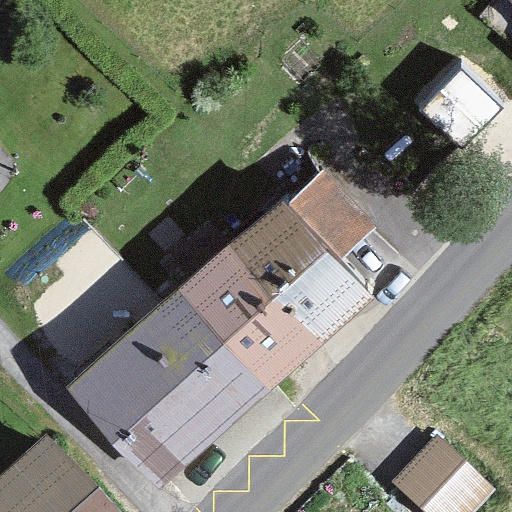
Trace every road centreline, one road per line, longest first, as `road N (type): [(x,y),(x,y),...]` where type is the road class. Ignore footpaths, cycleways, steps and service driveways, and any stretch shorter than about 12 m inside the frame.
road 1 (secondary): [(233,511),(511,216)]
road 2 (unknown): [(145,511),(61,400),(0,344)]
